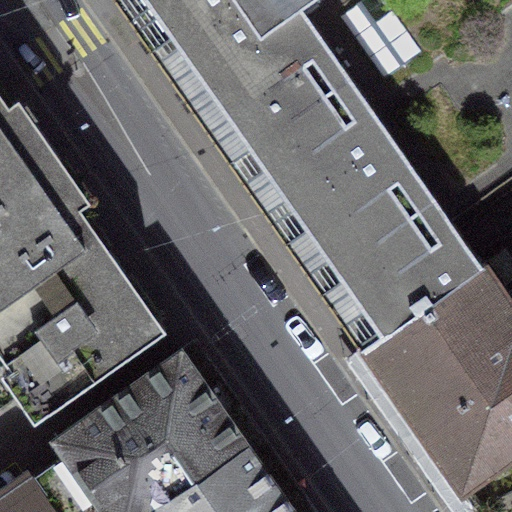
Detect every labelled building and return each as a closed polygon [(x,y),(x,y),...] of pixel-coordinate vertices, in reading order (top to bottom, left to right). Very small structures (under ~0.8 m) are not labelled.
[(511,0),(116,0),(361,347),(481,262),(450,217),(511,173),(511,0)] [(0,93),(0,259),(80,205),(90,198),(18,96),(8,104),(0,93)] [(121,264),(80,205),(0,259),(0,338),(33,385),(50,409),(166,327),(121,264)] [(481,262),(361,347),(461,489),(511,452),(511,296),(485,259),(481,262)] [(0,408),(33,385),(0,338),(0,408)] [(68,451),(50,464),(82,511),(85,511),(102,501),(109,511),(295,511),(181,348),(57,437),(68,451)] [(82,511),(50,464),(30,478),(29,477),(0,497),(0,511),(82,511)]
